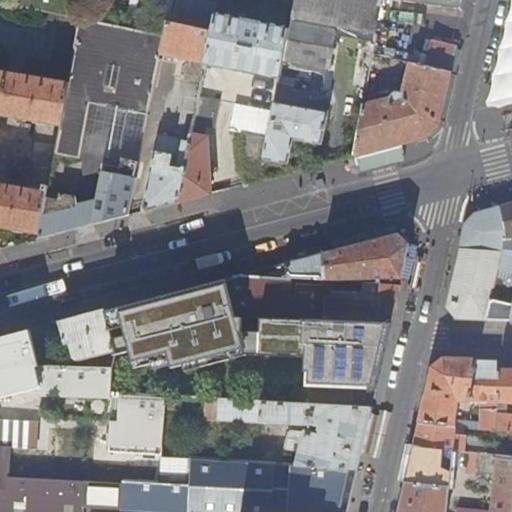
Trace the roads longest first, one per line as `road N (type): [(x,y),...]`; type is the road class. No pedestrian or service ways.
road 1 (primary): [(451,174),(0,295)]
road 2 (unclassified): [(418,333),(375,511)]
road 3 (residential): [(488,0),(451,174)]
road 4 (unclassified): [(451,174),(418,333)]
